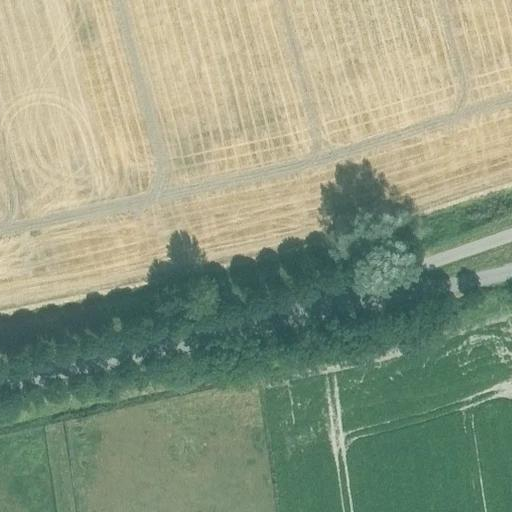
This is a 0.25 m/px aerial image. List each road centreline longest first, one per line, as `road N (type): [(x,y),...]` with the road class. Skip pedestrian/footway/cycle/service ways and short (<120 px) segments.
road 1 (unclassified): [(0,382),(305,311)]
road 2 (unclassified): [(305,311),(511,236)]
road 3 (unclassified): [(511,273),(343,312),(305,311)]
